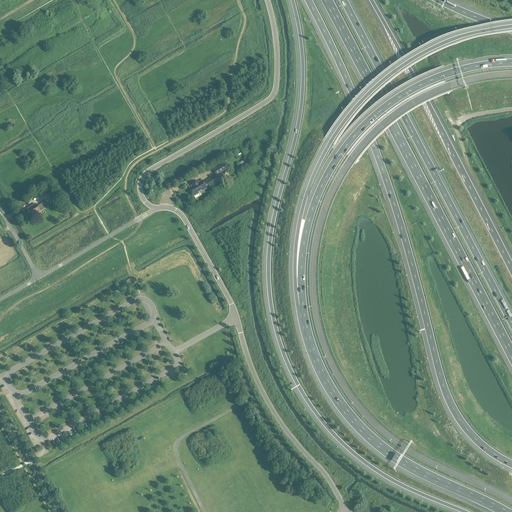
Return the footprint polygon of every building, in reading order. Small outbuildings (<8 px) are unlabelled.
[(247,159),(237,163),(239,168),(249,163),(247,159)] [(191,186),(188,188),(192,196),(206,188),(205,187),(207,186),(208,187),(223,179),(220,173),(227,169),(224,164),(213,170),(216,175),(205,182),(206,183),(204,184),(202,180),(198,182),(198,181),(190,185),(191,186)] [(45,188),(35,194),(38,197),(45,193),(47,192),(49,191),(47,187),(45,188)] [(45,202),(38,205),(41,210),(47,207),(45,202)] [(40,212),(36,204),(27,209),(32,217),(40,212)]
